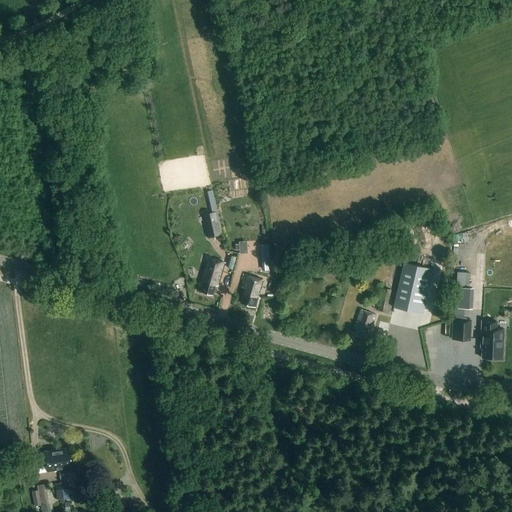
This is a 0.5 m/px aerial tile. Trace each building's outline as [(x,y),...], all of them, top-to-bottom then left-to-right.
[(408,223),(423,220),(421,211),(406,214),(408,223)] [(215,212),(203,215),(208,238),(220,236),(215,212)] [(270,245),(261,245),(264,271),(272,270),(270,245)] [(219,285),(224,263),(207,258),(197,291),(212,295),(215,284),(219,285)] [(403,263),(392,308),(393,308),(423,315),(433,270),(403,263)] [(245,275),(241,288),(245,289),(240,303),(255,307),(258,297),(257,297),(258,294),(262,280),(245,275)] [(473,288),(455,287),(454,309),(472,310),(473,288)] [(386,313),(387,307),(390,291),(382,288),(377,310),(386,313)] [(373,324),(376,316),(361,310),(354,329),(357,331),(356,335),(364,338),(365,333),(369,335),(371,329),(369,328),(371,323),(373,324)] [(451,320),(451,339),(469,339),(469,320),(451,320)] [(497,320),(481,320),(480,348),(481,348),(481,358),(503,358),(503,327),(497,327),(497,320)] [(79,473),(77,460),(71,461),(69,448),(56,450),(59,471),(60,476),(79,473)] [(43,452),(43,453),(36,454),(37,468),(45,467),(46,473),(59,471),(56,450),(43,452)] [(60,484),(62,500),(69,499),(67,483),(60,484)] [(50,511),(45,484),(37,486),(38,490),(31,491),(34,507),(41,506),(41,511),(50,511)] [(124,511),(123,502),(103,505),(104,511),(124,511)]
